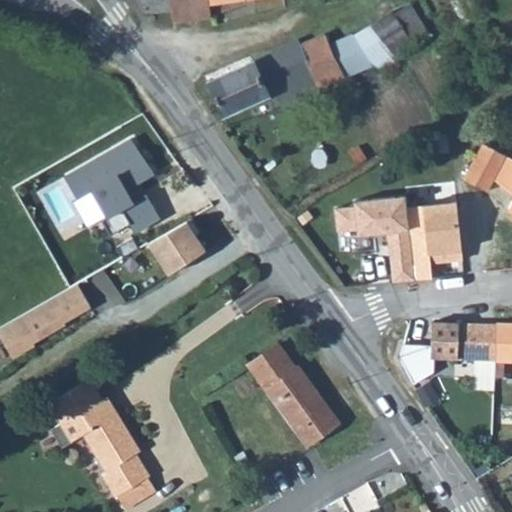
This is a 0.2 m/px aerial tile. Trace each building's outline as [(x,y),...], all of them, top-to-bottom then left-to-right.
[(137,0),(141,9),(169,8),(173,20),(171,0),(137,0)] [(171,0),(173,20),(210,16),(208,3),(207,0),(171,0)] [(394,12),(411,39),(425,30),(408,3),(394,12)] [(370,23),(392,51),(411,39),(394,12),(392,10),(370,23)] [(353,33),(371,63),(376,70),(397,58),(392,51),(370,23),(353,33)] [(301,44),(313,72),(319,84),(344,73),(371,63),(353,33),(330,43),(324,33),(301,44)] [(272,51),(287,83),(313,72),(301,44),(298,39),(272,51)] [(247,62),(262,97),(270,93),(273,100),(278,97),(282,105),(318,89),(316,85),(319,84),(313,72),(287,83),(272,51),(247,62)] [(247,62),(207,80),(223,115),(262,97),(247,62)] [(354,100),(345,86),(337,91),(347,105),(354,100)] [(130,139),(65,176),(77,198),(91,190),(107,216),(101,219),(113,239),(135,224),(125,210),(143,199),(134,186),(154,173),(130,139)] [(511,157),(483,142),(464,178),(485,190),(493,177),(511,191),(511,199),(508,207),(511,209),(511,157)] [(355,208),(335,211),(337,234),(357,233),(356,239),(389,237),(392,285),(432,281),(431,266),(462,263),(456,203),(407,207),(407,198),(354,204),(355,208)] [(194,220),(158,243),(176,272),(212,249),(194,220)] [(83,283),(0,329),(0,330),(19,361),(39,350),(38,343),(70,325),(100,308),(83,283)] [(511,322),(431,320),(430,355),(511,357),(511,322)] [(247,365),(307,448),(339,424),(299,369),(295,371),(276,346),(247,365)] [(47,410),(61,431),(72,424),(82,439),(106,474),(102,478),(117,500),(120,498),(147,480),(150,478),(136,456),(140,452),(115,416),(110,419),(99,403),(87,384),(47,410)] [(99,403),(110,419),(115,416),(105,399),(99,403)] [(61,431),(71,446),(82,439),(72,424),(61,431)] [(147,480),(120,498),(128,510),(155,492),(147,480)]
